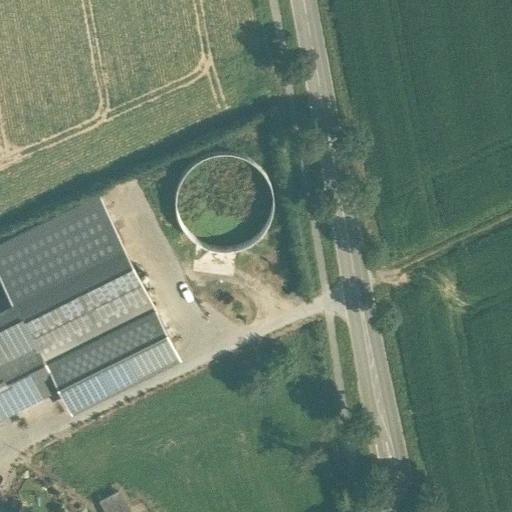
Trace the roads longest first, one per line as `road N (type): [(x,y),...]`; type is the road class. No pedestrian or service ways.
road 1 (secondary): [(404,511),(301,0)]
road 2 (track): [(354,280),(0,449)]
